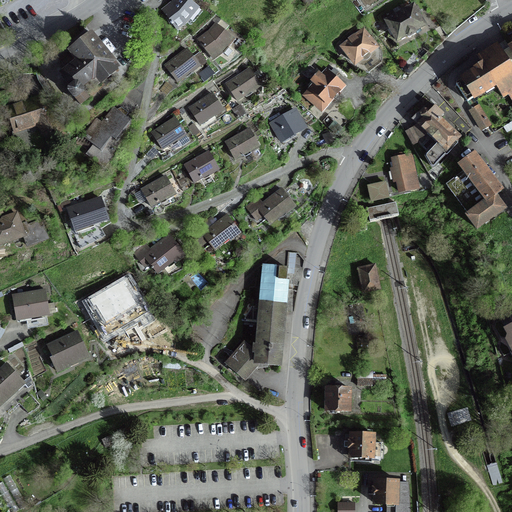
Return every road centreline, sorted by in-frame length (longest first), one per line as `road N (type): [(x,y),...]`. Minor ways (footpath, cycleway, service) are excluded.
road 1 (residential): [(129,0),(155,19),(158,33),(122,201),(126,225),(203,205),(319,155),(353,160)]
road 2 (residential): [(0,453),(134,406),(237,396),(296,414)]
road 3 (residential): [(296,414),(310,270),(353,160)]
road 4 (residential): [(353,160),(418,82),(501,13)]
